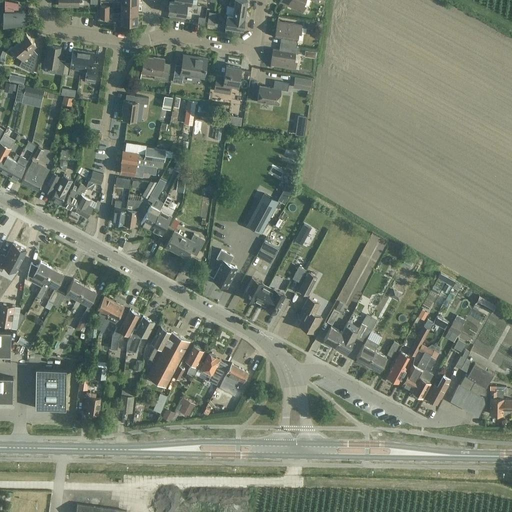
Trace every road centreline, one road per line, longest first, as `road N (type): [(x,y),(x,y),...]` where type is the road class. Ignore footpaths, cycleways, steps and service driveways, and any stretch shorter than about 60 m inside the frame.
road 1 (primary): [(294,450),(0,448)]
road 2 (tertiary): [(284,357),(99,249)]
road 3 (primary): [(474,456),(294,450)]
road 4 (residential): [(448,422),(426,425),(284,357)]
